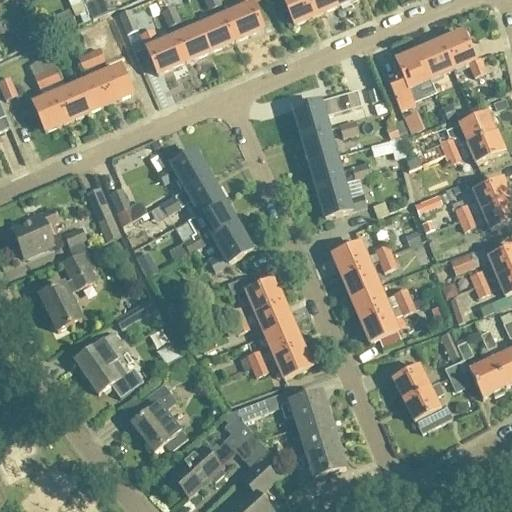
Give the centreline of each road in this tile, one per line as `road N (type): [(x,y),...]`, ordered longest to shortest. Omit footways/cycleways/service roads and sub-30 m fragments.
road 1 (residential): [(400,496),(228,101)]
road 2 (residential): [(228,101),(460,0)]
road 3 (residential): [(138,511),(33,373),(0,303)]
road 4 (residential): [(0,197),(228,101)]
road 5 (residential): [(400,496),(511,437)]
